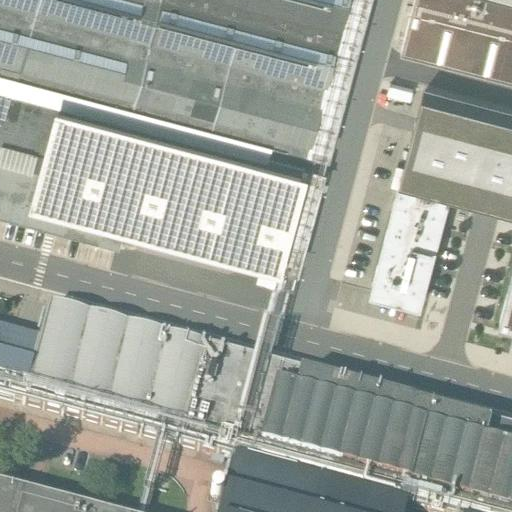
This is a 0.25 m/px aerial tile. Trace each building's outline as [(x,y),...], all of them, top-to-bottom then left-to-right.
[(0,0),(0,211),(116,243),(122,219),(165,230),(165,232),(229,249),(229,248),(265,257),(264,261),(296,269),(367,0),(0,0)] [(511,0),(413,0),(401,48),(511,76),(511,0)] [(511,116),(423,93),(399,179),(450,193),(511,209),(511,116)] [(450,193),(399,179),(370,290),(421,303),(450,193)] [(511,272),(499,323),(511,326),(511,272)] [(0,398),(234,461),(410,508),(425,511),(511,511),(511,431),(49,308),(38,344),(0,333),(0,398)] [(408,511),(410,508),(234,461),(220,511),(408,511)] [(0,511),(82,511),(0,490),(0,511)]
